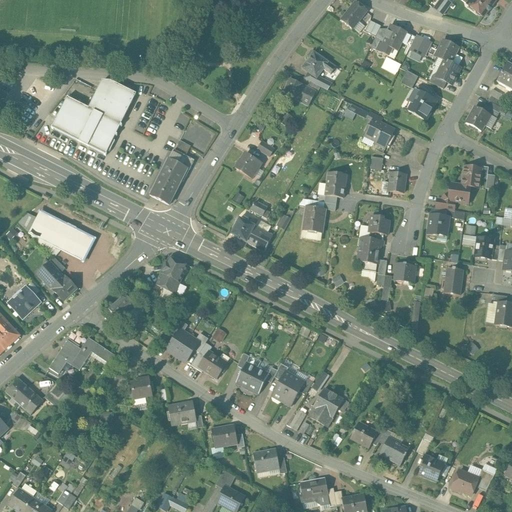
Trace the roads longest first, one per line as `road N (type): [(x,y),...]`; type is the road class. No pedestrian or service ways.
road 1 (residential): [(448,511),(282,441),(75,312)]
road 2 (primary): [(169,229),(511,404)]
road 3 (residential): [(324,0),(282,51),(169,229)]
road 4 (primary): [(0,147),(169,229)]
road 5 (residential): [(371,0),(495,40)]
road 6 (tertiary): [(75,312),(169,229)]
